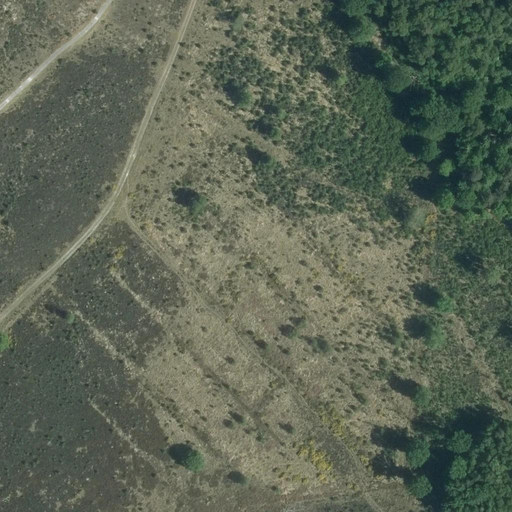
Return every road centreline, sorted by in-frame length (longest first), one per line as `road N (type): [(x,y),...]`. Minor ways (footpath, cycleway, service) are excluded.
road 1 (track): [(112,207),(355,450),(369,503),(379,511)]
road 2 (track): [(0,318),(112,207),(192,0)]
